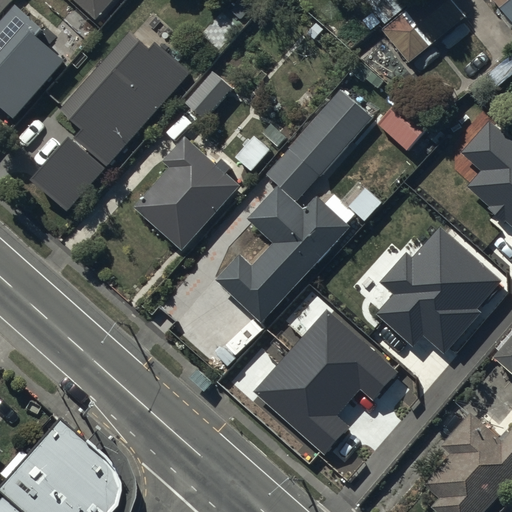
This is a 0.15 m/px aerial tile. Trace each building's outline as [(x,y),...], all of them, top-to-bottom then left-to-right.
[(61,34),(22,0),(17,0),(0,20),(0,103),(18,120),(68,64),(49,47),(61,34)] [(70,0),(100,25),(120,0),(70,0)] [(451,0),(431,0),(387,35),(414,69),(471,24),(451,0)] [(511,0),(496,0),(511,20),(511,0)] [(133,35),(63,109),(81,127),(32,179),(67,212),(182,90),(187,94),(207,73),(187,54),(179,62),(159,43),(151,51),(133,35)] [(217,72),(186,103),(205,121),(235,89),(217,72)] [(282,186),(249,218),(275,244),(253,267),(240,254),(217,278),(262,324),(352,228),(349,225),(359,215),(336,194),(327,204),(320,197),(307,211),(297,202),(375,119),(343,89),(268,174),(282,186)] [(472,121),(431,169),(465,199),(507,151),(472,121)] [(163,162),(171,169),(135,208),(183,252),(242,187),(227,174),(234,166),(223,156),(216,164),(186,136),(163,162)] [(374,271),(366,281),(399,310),(394,315),(425,342),(450,313),(456,318),(498,270),(493,265),(508,247),(473,217),(459,232),(432,209),(395,252),(391,248),(373,270),(374,271)] [(511,338),(495,358),(511,372),(511,338)] [(131,459),(71,406),(0,486),(0,511),(118,511),(136,492),(131,459)] [(511,424),(501,437),(472,412),(443,445),(452,453),(423,485),(440,499),(433,508),(438,511),(486,511),(511,482),(511,424)]
